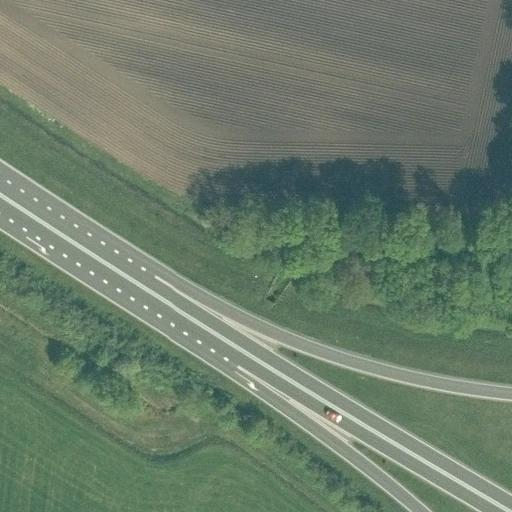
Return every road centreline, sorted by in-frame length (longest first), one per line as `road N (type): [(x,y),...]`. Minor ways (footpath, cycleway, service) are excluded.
road 1 (trunk): [(511,394),(411,377),(176,307)]
road 2 (trunk): [(511,511),(265,363)]
road 3 (trunk): [(265,363),(304,417),(419,511)]
road 4 (trunk): [(176,307),(0,195)]
